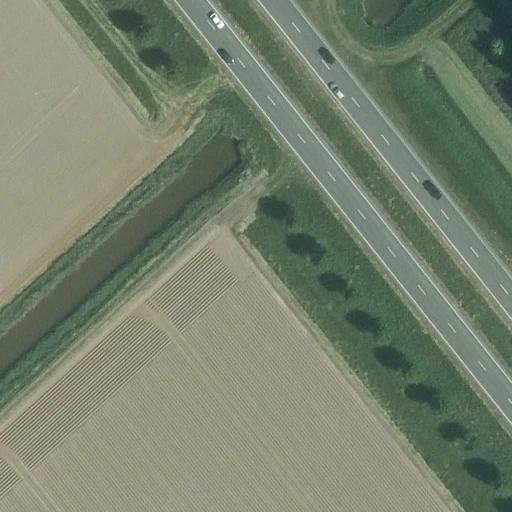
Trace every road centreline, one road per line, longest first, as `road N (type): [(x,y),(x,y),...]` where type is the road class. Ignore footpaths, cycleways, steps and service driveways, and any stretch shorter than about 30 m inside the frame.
road 1 (trunk): [(190,0),(511,405)]
road 2 (trunk): [(511,299),(274,0)]
